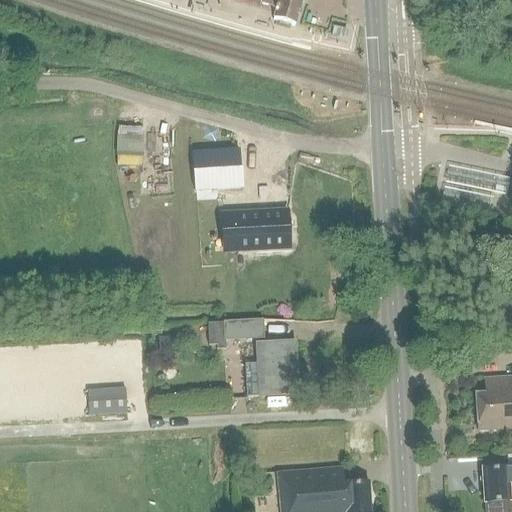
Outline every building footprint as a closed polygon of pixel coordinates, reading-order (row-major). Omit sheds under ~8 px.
[(274,15),(273,17),(272,22),(294,29),(302,0),(235,0),(243,2),(243,6),(274,15)] [(236,193),(234,151),(192,154),(195,195),(236,193)] [(447,188),(444,202),(498,213),(499,206),(481,203),(481,208),(467,205),(471,185),(465,184),(467,174),(460,172),(456,190),(447,188)] [(289,215),(235,217),(237,254),(291,252),(289,215)] [(221,323),(207,324),(208,347),(216,346),(216,351),(225,350),(225,343),(264,341),(262,320),(221,323)] [(179,357),(177,337),(157,338),(159,359),(179,357)] [(246,400),(258,399),(280,398),(280,389),(297,388),(295,344),(255,346),(257,366),(244,366),(246,400)] [(484,395),(475,396),(477,432),(504,430),(505,436),(511,435),(511,378),(483,380),(484,395)] [(125,387),(87,389),(88,414),(127,413),(125,387)] [(483,505),(484,505),(484,511),(509,511),(508,486),(511,485),(511,469),(509,470),(508,468),(481,470),(483,505)] [(342,470),(277,476),(280,511),(369,511),(368,484),(344,486),(342,470)]
